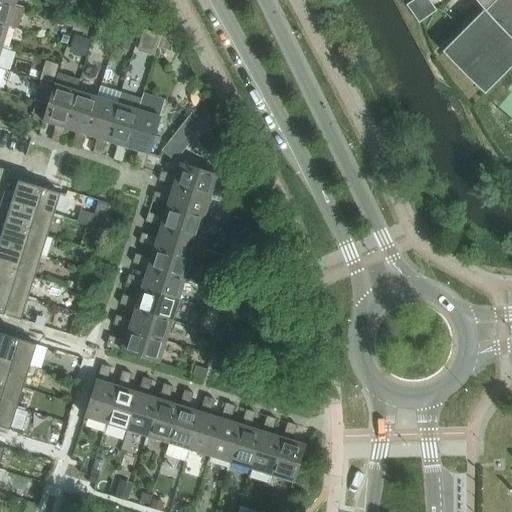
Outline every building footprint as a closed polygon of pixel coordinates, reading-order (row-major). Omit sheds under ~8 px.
[(0,0),(0,22),(9,25),(15,5),(0,0)] [(429,0),(413,0),(406,5),(419,24),(437,11),(429,0)] [(511,0),(475,0),(484,10),(442,51),(450,60),(459,69),(467,77),(476,86),(485,94),(511,66),(511,0)] [(0,46),(2,47),(9,25),(0,22),(0,46)] [(58,72),(44,121),(44,122),(56,124),(55,125),(65,128),(77,91),(80,80),(59,74),(59,72),(58,72)] [(85,134),(97,97),(77,91),(65,128),(85,134)] [(106,141),(118,104),(97,97),(85,134),(106,141)] [(128,147),(139,110),(118,104),(106,141),(128,147)] [(149,154),(160,117),(139,110),(128,147),(149,154)] [(81,150),(84,139),(80,138),(75,137),(72,147),(81,150)] [(143,169),(147,159),(141,157),(137,157),(134,166),(143,169)] [(210,197),(216,175),(180,163),(173,186),(210,197)] [(171,179),(171,175),(161,171),(158,181),(169,184),(171,179)] [(0,174),(0,313),(21,320),(60,194),(7,177),(0,174)] [(204,217),(210,197),(173,186),(167,206),(204,217)] [(163,205),(164,200),(164,195),(155,192),(152,201),(163,205)] [(197,238),(204,217),(167,206),(160,227),(197,238)] [(158,220),(158,216),(148,213),(146,222),(156,225),(158,220)] [(191,259),(197,238),(160,227),(154,247),(191,259)] [(151,241),(152,237),(142,234),(139,243),(150,246),(151,241)] [(185,279),(191,259),(154,247),(148,268),(185,279)] [(145,262),(145,257),(136,254),(133,263),(143,267),(145,262)] [(179,300),(185,279),(148,268),(141,288),(179,300)] [(139,282),(139,278),(129,275),(126,284),(137,287),(139,282)] [(172,320),(179,300),(141,288),(135,309),(172,320)] [(132,303),(132,298),(123,295),(120,305),(131,308),(132,303)] [(166,341),(172,320),(135,309),(128,330),(166,341)] [(126,323),(126,319),(116,316),(113,325),(124,329),(126,323)] [(122,351),(159,363),(166,341),(128,330),(125,340),(119,339),(110,336),(107,346),(122,351)] [(0,426),(10,430),(11,427),(22,431),(28,412),(16,409),(36,345),(0,332),(0,426)] [(108,377),(111,368),(102,365),(98,376),(103,377),(108,377)] [(129,384),(132,374),(122,371),(119,382),(124,384),(129,384)] [(149,390),(152,381),(143,378),(140,389),(145,390),(149,390)] [(106,424),(118,386),(96,380),(85,417),(106,424)] [(170,397),(173,387),(164,384),(160,395),(165,397),(170,397)] [(127,431),(138,393),(118,386),(106,424),(127,431)] [(191,403),(194,394),(184,391),(181,401),(186,403),(191,403)] [(147,437),(159,399),(138,393),(127,431),(147,437)] [(211,409),(214,400),(205,397),(202,408),(207,409),(211,409)] [(169,444),(180,406),(159,399),(147,437),(169,444)] [(232,416),(235,406),(228,405),(225,415),(230,417),(232,416)] [(188,450),(200,412),(180,406),(169,444),(188,450)] [(252,422),(255,413),(246,410),(243,421),(248,422),(252,422)] [(210,456),(221,419),(200,412),(188,450),(210,456)] [(273,429),(276,419),(267,416),(263,427),(268,429),(273,429)] [(230,463),(241,425),(221,419),(210,456),(230,463)] [(293,435),(296,425),(287,423),(284,434),(289,435),(293,435)] [(250,469),(262,431),(241,425),(230,463),(250,469)] [(271,476),(283,438),(262,431),(250,469),(271,476)] [(293,482),(305,445),(283,438),(271,476),(293,482)]
